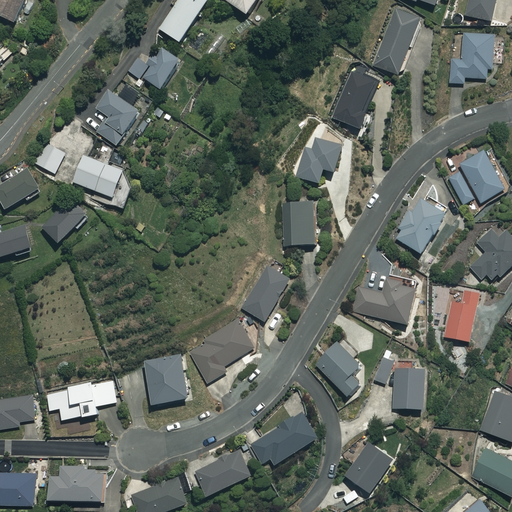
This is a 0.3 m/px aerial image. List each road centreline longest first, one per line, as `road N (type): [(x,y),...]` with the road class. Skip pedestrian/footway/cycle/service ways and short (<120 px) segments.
road 1 (residential): [(0,446),(139,449),(229,421),(287,362),(400,175),(444,134),(511,108)]
road 2 (residential): [(0,140),(79,45)]
